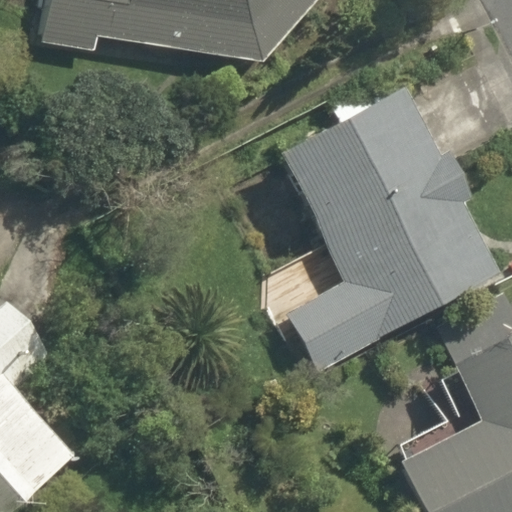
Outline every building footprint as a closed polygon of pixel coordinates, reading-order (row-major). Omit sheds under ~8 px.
[(94,41),(257,68),(313,0),(46,0),(38,48),(91,57),(94,41)] [(311,375),(492,275),(453,204),(461,200),(444,169),(498,139),(456,64),(396,98),(393,92),(375,102),(366,86),(321,110),(329,125),(268,159),(273,168),(253,180),(294,254),(310,245),(332,285),(277,315),(311,375)] [(225,71),(183,93),(201,128),(243,106),(225,71)] [(412,511),(511,511),(511,321),(501,298),(430,334),(450,374),(428,385),(445,421),(400,443),(407,456),(389,465),(412,511)] [(0,511),(8,511),(70,457),(8,390),(43,358),(0,311),(0,511)]
